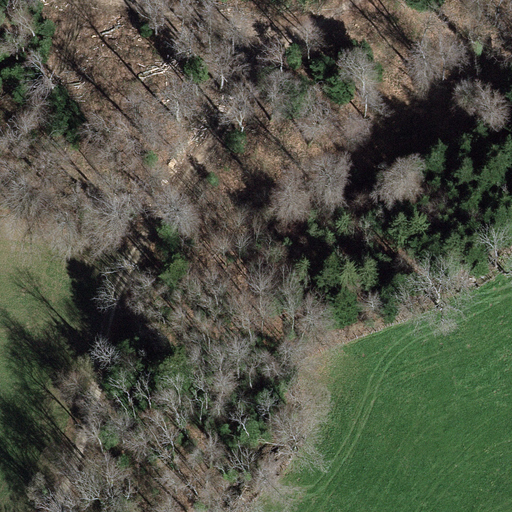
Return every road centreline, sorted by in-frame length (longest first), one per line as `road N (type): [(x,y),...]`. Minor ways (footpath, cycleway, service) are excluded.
road 1 (track): [(358,0),(296,35),(240,93),(144,232),(48,511)]
road 2 (track): [(110,0),(296,35)]
